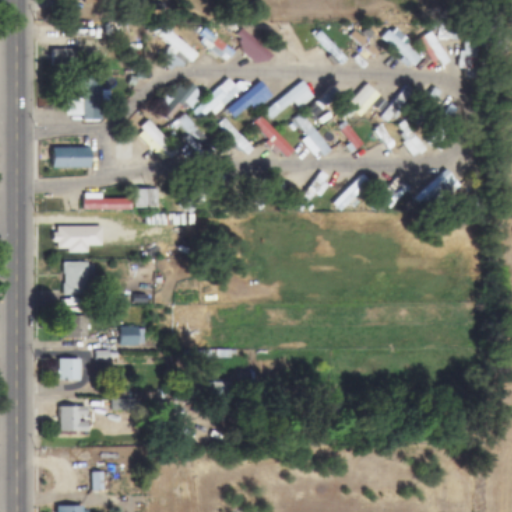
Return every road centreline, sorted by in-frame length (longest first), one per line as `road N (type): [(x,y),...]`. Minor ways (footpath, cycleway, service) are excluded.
road 1 (primary): [(13,511),(18,0)]
road 2 (track): [(17,221),(201,219)]
